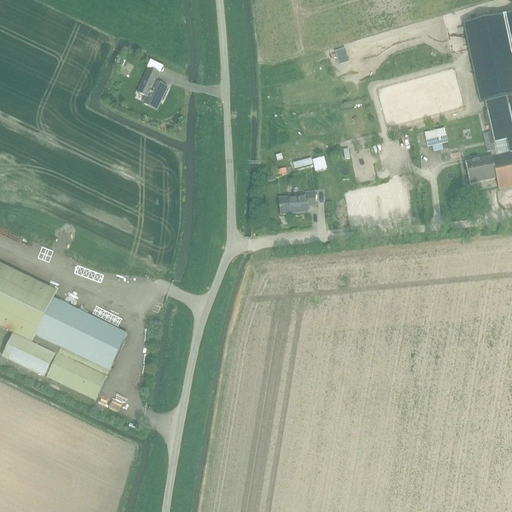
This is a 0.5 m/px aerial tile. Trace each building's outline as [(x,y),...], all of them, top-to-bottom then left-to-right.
[(511,48),(505,16),(464,25),(480,103),(511,96),(511,48)] [(157,111),(168,88),(156,83),(160,74),(149,69),(138,93),(146,97),(143,104),(157,111)] [(490,152),(492,158),(466,164),(470,185),(496,179),(499,189),(511,186),(511,106),(488,112),(492,132),(483,134),(487,153),(490,152)] [(446,130),(426,133),(429,147),(448,143),(446,130)] [(324,158),(316,160),(319,171),(327,169),(324,158)] [(279,199),(281,216),(308,213),(308,207),(316,206),(315,192),(306,193),(306,196),(279,199)] [(47,378),(96,401),(107,378),(105,377),(108,371),(110,372),(128,335),(53,299),(57,292),(0,264),(0,327),(16,336),(15,338),(14,338),(5,358),(43,376),(44,374),(48,376),(47,378)]
